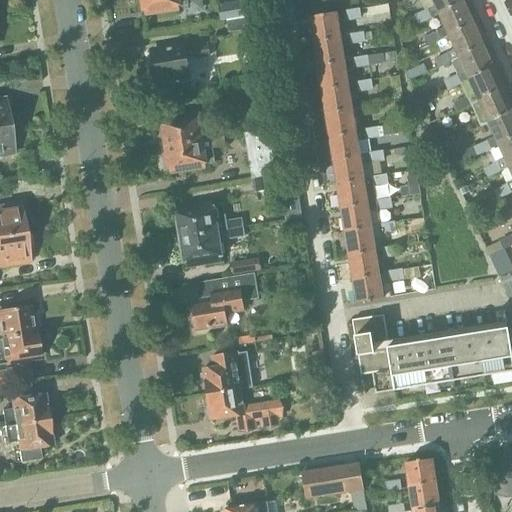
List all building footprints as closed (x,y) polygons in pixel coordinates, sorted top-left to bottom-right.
[(141,0),(139,1),(141,9),(144,10),(145,13),(188,6),(186,0),(141,0)] [(231,4),(233,20),(247,17),(247,18),(249,17),(256,16),(254,0),(231,4)] [(417,23),(440,13),(463,2),(462,0),(433,0),(436,7),(414,17),(417,23)] [(440,13),(446,28),(424,38),(428,45),(437,41),(449,35),(473,24),(463,2),(440,13)] [(388,4),(365,8),(367,17),(390,13),(388,4)] [(315,43),(341,38),(341,37),(339,23),(347,22),(347,20),(361,18),(360,9),(346,12),(345,11),(337,13),(337,12),(310,17),(312,27),(315,43)] [(233,20),(231,20),(226,21),(228,33),(249,30),(247,18),(247,17),(233,20)] [(438,67),(460,57),(484,46),(473,24),(449,35),(437,41),(444,56),(434,60),(438,67)] [(316,50),(318,65),(345,60),(343,47),(351,46),(351,45),(366,43),(364,32),(349,35),(349,36),(341,37),(341,38),(315,43),(316,50)] [(189,47),(186,48),(151,53),(155,80),(190,74),(187,58),(194,57),(194,59),(210,56),(208,43),(203,44),(192,46),(193,47),(189,47)] [(447,89),(469,79),(493,68),(484,46),(460,57),(466,72),(444,82),(447,89)] [(384,54),(345,60),(318,65),(322,89),(349,84),(346,68),(369,65),(369,66),(385,64),(385,62),(398,60),(397,52),(384,54)] [(472,106),(471,105),(479,101),(503,90),(493,68),(469,79),(447,89),(448,90),(461,85),(467,97),(454,103),(458,112),(472,106)] [(349,84),(322,89),(326,112),(353,108),(350,95),(359,93),(358,92),(373,90),(372,80),(357,82),(357,83),(349,84)] [(479,101),(471,105),(472,106),(481,127),(490,123),(489,122),(511,111),(511,108),(510,104),(503,90),(479,101)] [(375,104),(360,107),(361,115),(377,112),(375,104)] [(0,128),(11,127),(9,109),(6,110),(5,105),(0,105),(0,128)] [(328,122),(330,136),(356,131),(353,108),(326,112),(328,122)] [(463,161),(499,145),(511,139),(511,111),(489,122),(490,123),(496,137),(446,160),(450,168),(463,161)] [(165,135),(166,147),(202,140),(198,117),(162,123),(163,126),(160,127),(161,136),(165,135)] [(440,146),(450,141),(439,119),(430,124),(440,146)] [(405,124),(379,128),(380,136),(406,132),(405,124)] [(14,144),(11,127),(0,128),(0,153),(1,153),(1,151),(13,150),(12,144),(14,144)] [(209,130),(211,139),(224,137),(223,128),(209,130)] [(332,145),(334,159),(360,155),(358,141),(366,139),(380,136),(379,128),(365,130),(356,131),(330,136),(332,145)] [(244,133),(251,179),(276,174),(269,129),(244,133)] [(226,147),(224,137),(211,139),(202,140),(166,147),(168,158),(165,160),(167,168),(170,169),(171,176),(207,170),(206,166),(215,165),(213,149),(226,147)] [(487,176),(509,166),(511,164),(511,139),(499,145),(506,160),(484,170),(487,176)] [(383,152),(368,154),(369,162),(384,160),(383,152)] [(336,169),(338,183),(364,178),(362,164),(369,162),(368,154),(360,155),(334,159),(336,169)] [(497,199),(511,192),(511,164),(509,166),(511,172),(511,183),(494,191),(497,199)] [(276,174),(251,179),(254,193),(279,189),(276,174)] [(364,179),(364,178),(338,183),(342,207),(368,203),(375,201),(376,201),(374,187),(389,185),(387,174),(373,177),(373,178),(364,179)] [(422,194),(419,174),(409,176),(412,196),(422,194)] [(467,187),(461,190),(463,195),(470,192),(467,187)] [(391,198),(376,201),(375,201),(376,202),(377,211),(393,208),(391,198)] [(343,216),(346,231),(372,226),(370,212),(377,211),(376,202),(375,201),(368,203),(342,207),(343,216)] [(177,213),(174,213),(176,226),(179,226),(181,238),(244,228),(242,218),(226,220),(224,205),(213,207),(177,213)] [(0,237),(25,233),(28,233),(26,218),(22,219),(21,211),(13,212),(12,207),(0,208),(0,237)] [(395,223),(379,225),(381,234),(396,231),(395,223)] [(379,225),(372,226),(346,231),(350,255),(376,250),(374,236),(381,235),(381,234),(379,225)] [(245,237),(244,228),(181,238),(183,247),(180,248),(182,263),(185,263),(186,264),(222,258),(219,241),(245,237)] [(28,233),(25,233),(0,237),(0,267),(22,264),(21,257),(28,256),(27,249),(31,248),(28,233)] [(502,249),(511,244),(511,235),(499,242),(502,249)] [(384,257),(399,255),(398,247),(383,249),(384,257)] [(351,264),(354,277),(380,273),(376,250),(350,255),(351,264)] [(236,262),(238,276),(262,272),(260,258),(236,262)] [(419,267),(400,271),(401,280),(421,277),(419,267)] [(354,277),(358,302),(369,300),(369,302),(372,301),(372,300),(384,298),(382,283),(401,280),(400,271),(380,274),(380,273),(354,277)] [(511,275),(511,273),(508,275),(500,278),(505,288),(504,288),(510,300),(511,298),(511,275)] [(243,308),(244,312),(245,312),(244,303),(259,300),(255,274),(215,281),(218,295),(212,296),(213,303),(193,306),(195,317),(192,320),(193,326),(196,328),(197,331),(228,326),(226,311),(243,308)] [(0,339),(34,333),(30,307),(0,312),(0,339)] [(511,345),(509,329),(501,330),(389,347),(389,350),(385,351),(382,333),(386,333),(386,335),(388,335),(385,315),(353,320),(362,375),(373,373),(376,394),(511,372),(511,345)] [(36,333),(34,333),(0,339),(0,365),(7,365),(41,359),(40,355),(41,353),(41,347),(38,345),(36,333)] [(236,338),(237,346),(251,344),(249,336),(236,338)] [(213,368),(203,370),(205,383),(204,385),(204,390),(207,391),(207,395),(242,390),(242,389),(254,388),(247,351),(212,357),(213,368)] [(321,352),(310,354),(314,378),(328,375),(324,351),(321,352)] [(0,372),(0,386),(32,382),(29,365),(5,370),(6,372),(0,372)] [(330,388),(330,385),(328,375),(314,378),(305,379),(307,392),(330,388)] [(208,398),(205,399),(207,409),(210,408),(212,421),(236,417),(239,431),(257,428),(256,422),(279,418),(276,402),(245,407),(242,390),(207,395),(208,398)] [(2,411),(5,429),(49,422),(48,417),(52,416),(51,408),(47,408),(45,395),(25,397),(24,394),(10,396),(13,409),(2,411)] [(49,423),(49,422),(5,429),(7,444),(17,443),(21,463),(41,460),(39,449),(53,447),(51,435),(55,434),(53,422),(49,423)] [(406,463),(410,487),(436,483),(433,459),(421,461),(421,459),(418,460),(418,461),(406,463)] [(511,495),(511,463),(499,462),(495,493),(511,495)] [(351,492),(352,492),(364,490),(360,464),(304,473),(308,499),(351,492)] [(402,489),(400,480),(385,483),(387,492),(402,489)] [(440,507),(436,483),(410,487),(413,510),(440,507)] [(352,492),(351,492),(353,511),(362,511),(367,511),(364,490),(352,492)] [(226,511),(276,511),(275,502),(268,503),(226,510),(226,511)]
